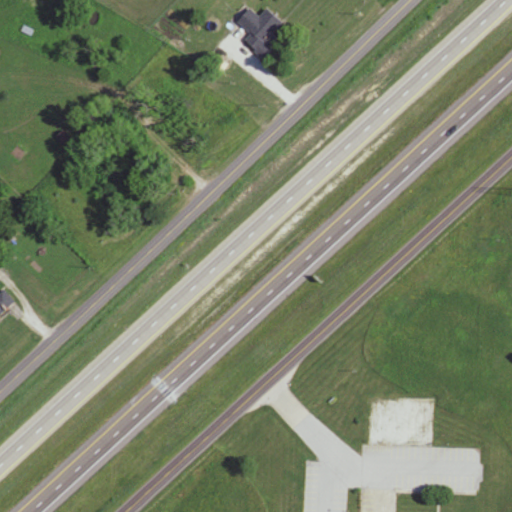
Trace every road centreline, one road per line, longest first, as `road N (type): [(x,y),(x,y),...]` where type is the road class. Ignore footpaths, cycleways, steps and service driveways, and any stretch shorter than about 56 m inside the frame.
road 1 (trunk): [(505,0),(0,464)]
road 2 (trunk): [(27,511),(511,72)]
road 3 (tertiary): [(0,393),(410,0)]
road 4 (tertiary): [(124,511),(511,151)]
